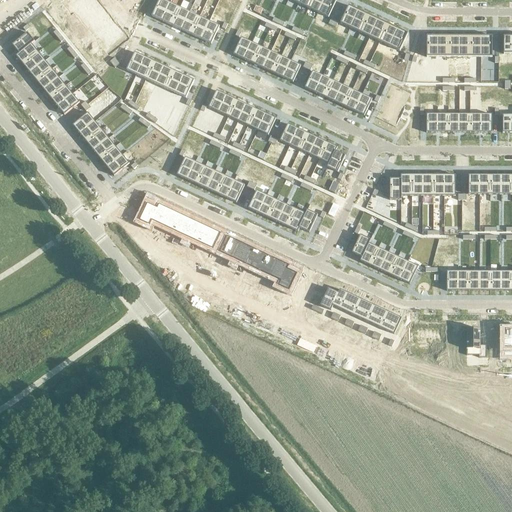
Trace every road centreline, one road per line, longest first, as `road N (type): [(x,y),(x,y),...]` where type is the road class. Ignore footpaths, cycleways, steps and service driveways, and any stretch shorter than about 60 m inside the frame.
road 1 (residential): [(114,0),(139,30),(396,156),(511,155)]
road 2 (residential): [(511,310),(411,308),(154,187),(114,204)]
road 3 (tertiary): [(325,511),(149,300)]
road 4 (residential): [(149,300),(0,409)]
road 5 (residential): [(0,68),(114,204)]
road 6 (tertiary): [(89,225),(0,117)]
